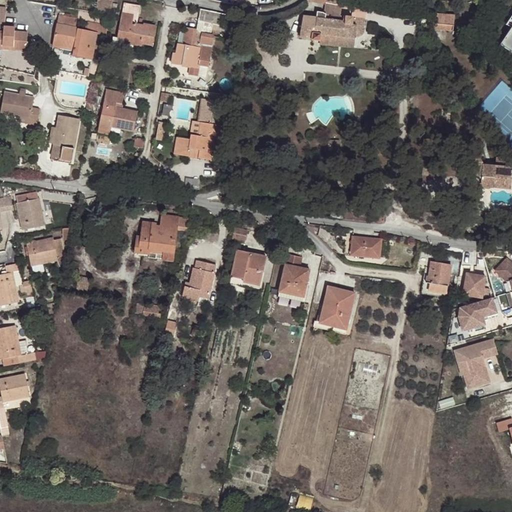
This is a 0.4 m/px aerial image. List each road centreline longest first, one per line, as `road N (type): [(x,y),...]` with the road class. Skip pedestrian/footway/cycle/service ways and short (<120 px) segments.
road 1 (residential): [(172,0),(145,157),(68,187)]
road 2 (unclassified): [(293,216),(68,187)]
road 3 (unclassified): [(511,244),(460,244),(293,216)]
road 4 (unclassified): [(293,216),(341,267),(410,278)]
